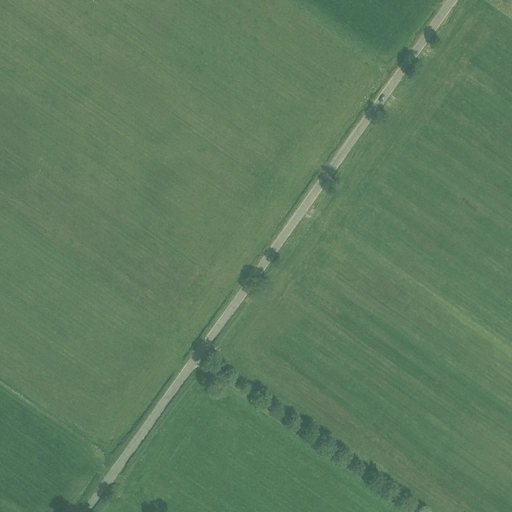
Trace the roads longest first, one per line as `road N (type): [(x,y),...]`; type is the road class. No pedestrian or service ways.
road 1 (unclassified): [(86,511),(451,0)]
road 2 (unknown): [(198,354),(412,511)]
